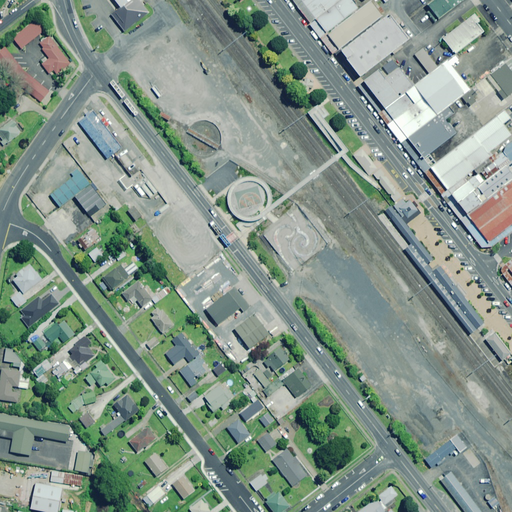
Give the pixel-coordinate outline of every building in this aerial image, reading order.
[(150,12),(141,0),(133,0),(112,15),(123,31),(150,12)] [(295,0),(311,21),(338,0),(295,0)] [(338,0),(311,21),(323,36),(358,10),(350,0),(338,0)] [(461,0),(431,0),(424,5),(435,20),(461,0)] [(323,36),(335,51),(379,17),(368,2),(358,10),(323,36)] [(335,51),(354,76),(403,38),(384,13),(379,17),(335,51)] [(485,30),(472,15),(440,39),(452,55),(485,30)] [(45,30),(37,20),(12,39),(20,50),(45,30)] [(69,63),(48,37),(37,46),(47,58),(39,64),(46,74),(52,69),(55,74),(69,63)] [(23,71),(4,47),(0,50),(0,64),(12,80),(40,101),(47,91),(23,71)] [(511,89),(511,63),(509,59),(485,78),(501,98),(511,89)] [(411,86),(433,114),(437,111),(465,90),(443,62),(411,86)] [(359,79),(382,108),(409,88),(394,68),(381,78),(373,68),(359,79)] [(382,108),(404,137),(433,114),(411,86),(409,88),(382,108)] [(118,147),(89,110),(75,122),(103,159),(118,147)] [(433,114),(404,137),(423,160),(456,135),(437,111),(433,114)] [(494,116),(428,167),(444,186),(461,173),(509,136),(494,116)] [(0,129),(0,136),(2,140),(0,141),(0,142),(3,146),(6,144),(22,132),(13,120),(0,129)] [(511,157),(511,137),(497,149),(507,161),(511,157)] [(139,172),(122,149),(115,154),(132,177),(139,172)] [(375,170),(360,149),(351,156),(366,177),(375,170)] [(493,162),(489,157),(473,170),(476,175),(493,162)] [(483,200),(511,177),(511,171),(505,163),(473,188),(483,200)] [(399,196),(378,170),(371,175),(392,202),(399,196)] [(86,184),(76,171),(47,193),(58,207),(72,195),(86,184)] [(461,173),(444,186),(455,201),(468,191),(472,187),(461,173)] [(133,185),(126,175),(119,180),(127,190),(133,185)] [(462,216),(474,232),(511,202),(511,177),(483,200),(478,204),(462,216)] [(102,204),(86,184),(72,195),(88,215),(102,204)] [(452,203),(462,216),(478,204),(468,191),(455,201),(452,203)] [(422,214),(411,201),(407,204),(403,198),(395,205),(403,216),(400,219),(406,226),(422,214)] [(511,221),(511,202),(474,232),(483,243),(511,221)] [(142,216),(135,206),(128,211),(136,221),(142,216)] [(425,266),(433,260),(400,219),(391,206),(383,212),(409,245),(425,266)] [(100,238),(93,229),(77,240),(84,249),(100,238)] [(467,335),(475,329),(431,272),(425,266),(409,245),(403,251),(467,335)] [(94,262),(106,254),(104,251),(101,253),(97,248),(88,254),(94,262)] [(126,255),(122,250),(115,256),(118,261),(126,255)] [(115,257),(112,252),(106,257),(110,261),(115,257)] [(400,323),(349,255),(331,269),(381,337),(400,323)] [(16,275),(18,277),(14,280),(11,276),(6,280),(16,292),(20,289),(24,295),(43,280),(30,264),(16,275)] [(475,329),(484,322),(439,266),(431,272),(475,329)] [(227,278),(218,267),(199,282),(207,294),(227,278)] [(124,280),(115,269),(102,279),(111,290),(124,280)] [(150,296),(153,294),(148,288),(145,290),(139,281),(122,294),(127,301),(129,300),(133,304),(137,301),(142,307),(152,299),(155,304),(168,294),(164,289),(152,299),(150,296)] [(187,294),(182,287),(178,290),(183,297),(187,294)] [(206,309),(217,325),(240,308),(243,312),(250,307),(235,287),(206,309)] [(54,296),(50,291),(32,306),(36,311),(39,309),(44,315),(57,305),(52,298),(54,296)] [(26,302),(19,293),(11,299),(18,308),(26,302)] [(22,306),(19,308),(14,312),(21,323),(30,317),(22,306)] [(162,333),(174,324),(160,307),(152,313),(154,316),(151,319),(162,333)] [(268,335),(254,315),(234,329),(249,349),(268,335)] [(42,331),(44,333),(51,343),(59,337),(64,343),(75,335),(64,321),(59,325),(57,323),(54,325),(53,323),(42,331)] [(188,362),(198,353),(181,333),(172,341),(176,346),(166,354),(175,365),(185,357),(188,362)] [(510,355),(494,333),(485,340),(501,362),(510,355)] [(65,372),(66,374),(71,370),(76,375),(82,370),(78,364),(84,359),(86,362),(96,355),(89,347),(92,344),(85,335),(69,349),(72,354),(54,368),(60,375),(65,372)] [(159,343),(154,337),(146,344),(151,350),(159,343)] [(45,346),(39,338),(33,343),(39,351),(45,346)] [(290,358),(280,347),(263,362),(268,367),(269,366),(274,372),(290,358)] [(30,377),(24,376),(25,367),(19,359),(13,358),(15,350),(6,348),(4,362),(13,363),(13,366),(20,367),(19,372),(2,369),(0,380),(0,399),(18,403),(20,393),(12,392),(13,387),(18,388),(28,389),(30,377)] [(205,368),(197,358),(180,372),(190,386),(196,381),(193,378),(205,368)] [(116,379),(101,361),(95,366),(97,368),(85,378),(91,386),(97,382),(101,387),(106,383),(108,385),(116,379)] [(311,387),(297,369),(282,381),(296,398),(311,387)] [(271,384),(260,370),(254,374),(265,389),(263,391),(268,397),(283,385),(278,379),(271,384)] [(224,391),(220,386),(204,397),(208,402),(206,404),(213,412),(221,406),(223,410),(230,405),(227,402),(234,397),(227,388),(224,391)] [(85,404),(86,405),(98,401),(94,391),(83,395),(82,396),(81,396),(80,397),(79,397),(78,398),(77,398),(76,399),(75,400),(68,407),(74,413),(80,407),(83,405),(85,404)] [(199,396),(195,391),(187,397),(191,402),(199,396)] [(105,423),(100,427),(102,430),(101,431),(105,436),(139,410),(128,395),(114,405),(121,415),(106,426),(105,423)] [(261,403),(258,400),(252,405),(255,408),(261,403)] [(95,422),(88,412),(79,419),(86,429),(95,422)] [(66,425),(0,414),(0,436),(7,438),(5,452),(26,455),(29,437),(63,443),(66,425)] [(250,434),(239,419),(227,428),(238,443),(250,434)] [(129,442),(137,453),(157,439),(149,427),(129,442)] [(277,444),(268,433),(257,441),(266,452),(277,444)] [(463,447),(454,434),(422,458),(429,468),(453,450),(456,453),(463,447)] [(309,476),(287,449),(272,461),(293,488),(309,476)] [(88,473),(89,466),(93,467),(94,459),(90,459),(91,454),(78,451),(75,471),(88,473)] [(156,477),(168,468),(156,453),(144,462),(156,477)] [(81,474),(47,468),(45,481),(79,487),(81,474)] [(479,511),(447,471),(436,480),(461,511),(479,511)] [(183,499),(195,491),(184,475),(172,484),(183,499)] [(256,491),(266,484),(265,481),(268,479),(265,475),(262,477),(260,475),(250,483),(256,491)] [(54,511),(59,486),(33,481),(28,510),(37,511),(54,511)] [(165,493),(158,486),(142,500),(149,507),(165,493)] [(388,486),(375,496),(383,507),(396,497),(388,486)] [(267,501),(265,502),(272,511),(282,511),(290,506),(278,490),(265,499),(267,501)] [(497,501),(494,497),(486,502),(491,509),(498,504),(497,501)] [(354,511),(382,511),(372,499),(354,511)] [(210,511),(211,511),(202,500),(189,509),(191,511),(210,511)]
